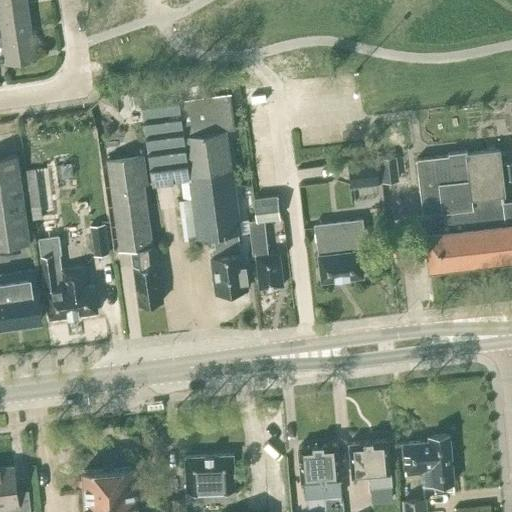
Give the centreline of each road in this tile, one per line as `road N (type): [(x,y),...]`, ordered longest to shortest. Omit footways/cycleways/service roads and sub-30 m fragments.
road 1 (primary): [(507,333),(426,328),(308,343),(243,362)]
road 2 (primary): [(243,362),(428,352),(507,333)]
road 3 (primary): [(0,395),(243,362)]
road 4 (residential): [(0,97),(59,87),(77,72),(68,0)]
